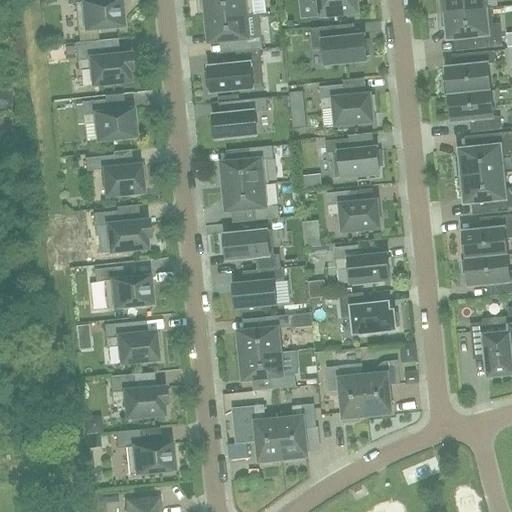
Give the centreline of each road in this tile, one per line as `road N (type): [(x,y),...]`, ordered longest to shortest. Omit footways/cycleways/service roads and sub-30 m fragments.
road 1 (residential): [(166,0),(218,511)]
road 2 (residential): [(399,0),(444,435)]
road 3 (residential): [(293,511),(328,486),(444,435)]
